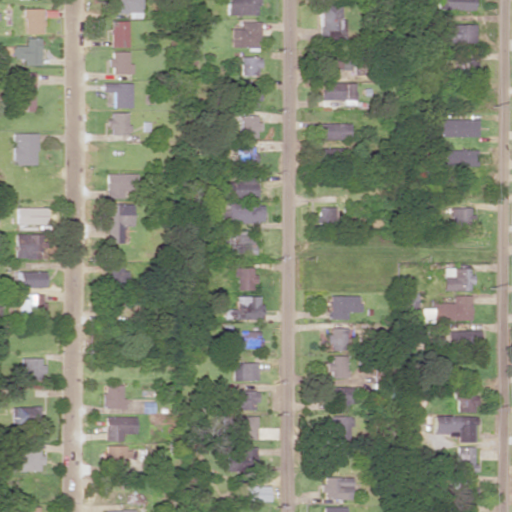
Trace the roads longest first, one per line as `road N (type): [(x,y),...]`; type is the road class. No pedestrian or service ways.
road 1 (residential): [(71,511),(73,0)]
road 2 (residential): [(502,511),(504,0)]
road 3 (tertiary): [(289,511),(290,0)]
road 4 (residential): [(511,251),(289,248)]
